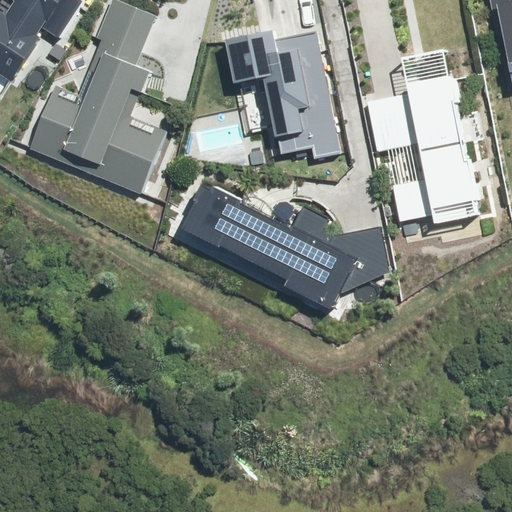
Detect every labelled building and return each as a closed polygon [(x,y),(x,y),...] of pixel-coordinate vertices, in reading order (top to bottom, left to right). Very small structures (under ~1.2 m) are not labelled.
[(0,94),(8,100),(53,30),(66,39),(90,4),(82,0),(9,0),(17,5),(9,18),(0,12),(0,94)] [(155,15),(117,0),(114,0),(77,94),(54,85),(27,153),(138,197),(164,131),(126,115),(144,70),(135,66),(155,15)] [(511,0),(487,0),(510,112),(511,111),(511,0)] [(340,157),(317,32),(271,41),(269,32),(218,42),(226,84),(238,81),(247,133),(270,129),(275,158),(310,152),(312,161),(340,157)] [(399,228),(474,215),(470,186),(495,182),(483,113),(457,118),(449,71),(398,80),(400,94),(365,101),(374,153),(385,151),(399,228)] [(292,231),(209,187),(181,243),(325,315),(339,287),(390,268),(381,229),(334,239),(327,236),(328,219),(305,206),(292,231)]
